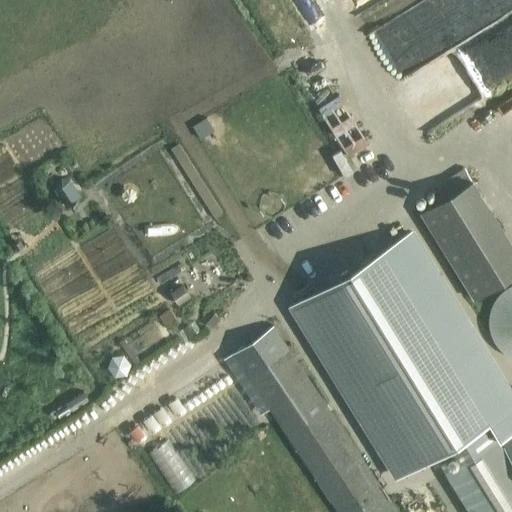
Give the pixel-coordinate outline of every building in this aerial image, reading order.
[(383,150),(393,144),(381,122),(371,127),(383,150)] [(351,176),(362,170),(348,147),(338,154),(351,176)] [(82,197),(70,180),(62,178),(57,182),(55,190),(66,207),(82,197)] [(411,218),(464,303),(511,273),(511,244),(473,180),(411,218)] [(293,305),(382,449),(398,476),(434,454),(490,419),(503,440),(511,433),(511,397),(410,233),(293,305)] [(511,284),(511,285),(494,300),(488,322),(495,343),(511,357),(511,284)] [(396,511),(271,325),(232,352),(339,511),(396,511)] [(121,379),(138,377),(136,358),(119,360),(121,379)] [(469,511),(511,511),(511,433),(503,440),(490,419),(434,454),(447,474),(469,511)]
